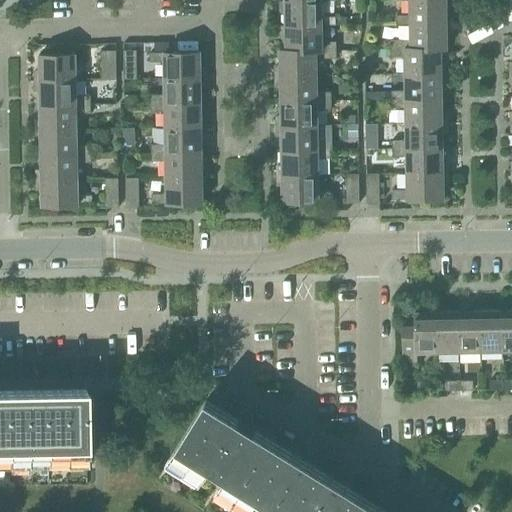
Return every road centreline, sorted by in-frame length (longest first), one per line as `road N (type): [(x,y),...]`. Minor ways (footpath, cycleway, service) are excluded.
road 1 (residential): [(0,252),(124,249),(190,263),(273,262),(326,245),(367,245)]
road 2 (unclassified): [(369,470),(367,245)]
road 3 (residential): [(0,37),(209,33)]
road 4 (unclassified): [(369,470),(243,391)]
road 5 (residential): [(367,245),(511,242)]
